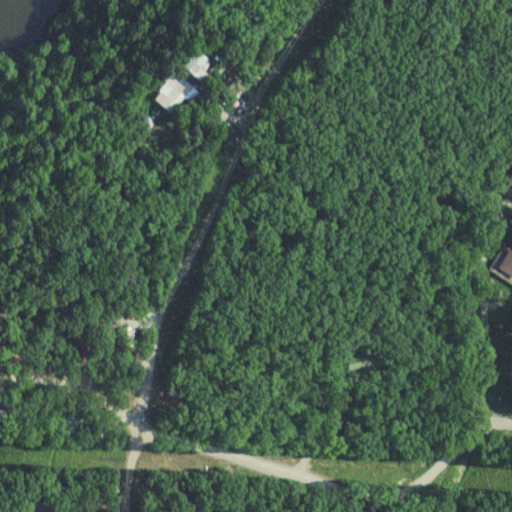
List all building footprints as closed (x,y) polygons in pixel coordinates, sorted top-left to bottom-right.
[(162,92),(155,100),(171,115),(186,99),(192,104),(201,95),(182,78),(165,95),(162,92)] [(511,197),(511,176),(507,174),(499,191),(511,197)] [(511,249),(498,265),(511,277),(511,249)] [(0,314),(0,325),(10,325),(10,314),(0,314)] [(349,373),(376,373),(376,361),(349,361),(349,373)] [(61,436),(76,436),(76,416),(61,416),(61,436)]
